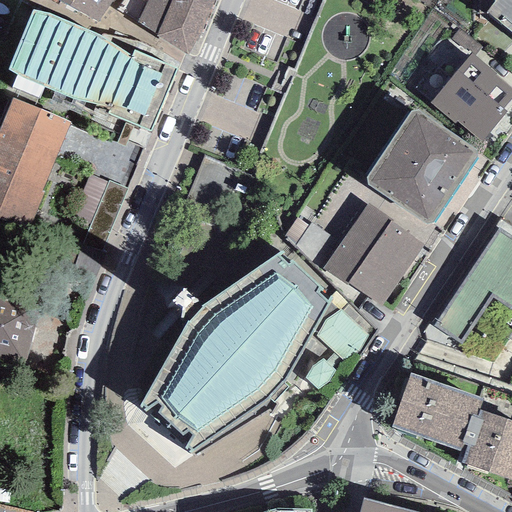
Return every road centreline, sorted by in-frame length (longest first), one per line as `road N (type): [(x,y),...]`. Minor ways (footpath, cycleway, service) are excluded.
road 1 (residential): [(231,0),(92,356),(84,422),(88,511)]
road 2 (residential): [(349,435),(362,383),(511,156)]
road 3 (residential): [(181,511),(313,468),(349,435)]
road 4 (unknown): [(446,256),(362,198),(337,203),(312,241)]
road 5 (residential): [(493,511),(349,435)]
